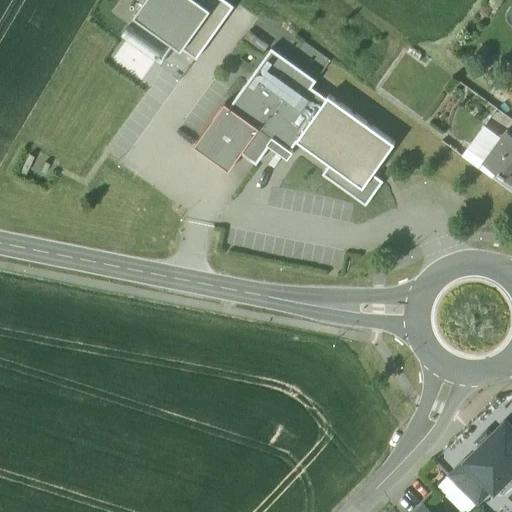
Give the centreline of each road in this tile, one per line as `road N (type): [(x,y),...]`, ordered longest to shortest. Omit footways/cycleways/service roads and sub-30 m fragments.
road 1 (secondary): [(417,312),(338,309),(0,248)]
road 2 (residential): [(453,374),(421,444),(356,511)]
road 3 (secondary): [(511,279),(487,265),(450,268),(429,284),(417,312)]
